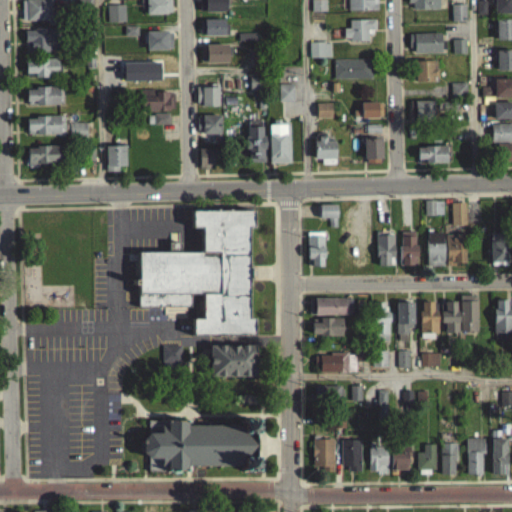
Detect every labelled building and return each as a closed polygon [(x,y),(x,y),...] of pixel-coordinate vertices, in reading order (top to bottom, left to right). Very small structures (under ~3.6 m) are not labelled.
[(227,1),(205,0),(198,0),(198,17),(226,18),(227,1)] [(377,15),(376,0),(346,0),(347,16),(377,15)] [(407,0),(408,16),(439,15),(438,0),(407,0)] [(511,0),(492,0),(493,19),(511,18),(511,0)] [(145,2),(145,20),(170,20),(170,2),(145,2)] [(75,15),(91,15),(91,3),(75,4),(75,15)] [(51,27),(51,5),(21,4),(21,26),(51,27)] [(311,17),(325,17),(325,4),(310,5),(311,17)] [(485,20),(485,6),(476,6),(475,20),(485,20)] [(106,28),(124,28),(124,10),(106,11),(106,28)] [(465,27),(465,10),(450,10),(451,27),(465,27)] [(225,41),(225,25),(198,25),(198,40),(225,41)] [(374,25),(348,26),(349,34),(343,34),(343,46),(366,46),(366,35),(374,35),(374,25)] [(511,44),(511,25),(494,26),(495,45),(511,44)] [(137,41),(137,31),(124,32),(124,42),(137,41)] [(53,34),(24,35),(24,58),(54,57),(53,34)] [(145,37),(146,55),(171,55),(171,37),(145,37)] [(412,59),(440,58),(440,38),(408,39),(408,51),(412,51),(412,59)] [(464,59),(464,45),(451,45),(451,59),(464,59)] [(309,63),(330,63),(329,48),(308,48),(309,63)] [(228,50),(205,51),(205,69),(229,68),(228,50)] [(511,55),(495,56),(496,76),(511,75),(511,55)] [(24,65),(25,83),(57,82),(57,64),(24,65)] [(333,85),(371,84),(370,64),(333,65),(333,85)] [(413,88),(435,88),(435,66),(413,66),(413,88)] [(249,83),(249,96),(258,96),(259,83),(249,83)] [(480,92),(480,103),(511,102),(511,84),(492,84),(492,92),(480,92)] [(450,89),(450,107),(441,107),(441,118),(463,118),(462,88),(450,89)] [(278,107),(292,107),(292,89),(278,90),(278,107)] [(195,90),(195,112),(217,111),(217,90),(195,90)] [(25,93),(25,111),(59,110),(58,92),(25,93)] [(172,96),(138,97),(138,116),(173,116),(172,96)] [(432,106),(414,106),(414,123),(432,122),(432,106)] [(492,125),(511,124),(511,107),(492,108),(492,125)] [(381,123),(381,108),(360,108),(360,116),(352,116),(352,123),(381,123)] [(330,123),(330,109),(315,109),(316,124),(330,123)] [(168,119),(153,119),(153,130),(168,130),(168,119)] [(220,121),(201,120),(201,140),(219,140),(220,121)] [(61,140),(62,122),(26,122),(26,140),(61,140)] [(263,168),(262,126),(245,126),(246,168),(263,168)] [(69,128),(69,145),(86,144),(86,128),(69,128)] [(511,129),(490,129),(490,146),(511,146),(511,129)] [(267,130),(268,169),(289,169),(288,134),(286,134),(286,130),(267,130)] [(381,144),(362,144),(363,165),(381,164),(381,144)] [(334,170),(334,146),(322,146),(313,146),(313,165),(320,165),(320,170),(334,170)] [(511,149),(495,149),(496,167),(511,167),(511,149)] [(26,171),(61,170),(61,151),(26,152),(26,171)] [(118,177),(118,172),(125,172),(124,151),(104,152),(105,178),(118,177)] [(447,167),(447,151),(416,152),(416,168),(447,167)] [(197,154),(198,172),(217,172),(217,154),(197,154)] [(441,206),(423,206),(423,221),(442,221),(441,206)] [(450,231),(464,231),(464,208),(450,208),(450,231)] [(335,210),(317,210),(318,224),(328,224),(328,233),(336,233),(335,210)] [(190,341),(189,324),(199,324),(199,298),(189,298),(189,311),(185,312),(161,312),(135,312),(135,290),(130,290),(130,285),(135,285),(135,266),(135,259),(135,257),(165,257),(178,257),(198,256),(198,233),(189,233),(189,216),(251,215),(251,233),(246,233),(247,266),(247,271),(248,286),(247,286),(247,291),(246,291),(246,323),(252,323),(252,340),(190,341)] [(307,272),(322,272),(322,237),(306,237),(307,272)] [(399,271),(416,271),(415,237),(398,237),(399,271)] [(425,238),(426,272),(442,272),(441,238),(425,238)] [(506,238),(488,239),(489,267),(507,267),(506,238)] [(444,240),(445,270),(464,269),(463,239),(444,240)] [(375,269),(392,269),(392,240),(375,241),(375,269)] [(477,337),(475,301),(458,301),(459,337),(477,337)] [(308,303),(308,320),(351,321),(352,304),(308,303)] [(510,341),(511,306),(494,306),(493,341),(510,341)] [(437,338),(436,315),(432,316),(432,307),(418,308),(419,339),(437,338)] [(440,330),(443,330),(444,339),(457,338),(456,307),(443,307),(443,316),(439,316),(440,330)] [(383,308),(370,308),(370,348),(388,347),(387,317),(383,317),(383,308)] [(395,308),(395,340),(411,340),(411,308),(395,308)] [(341,341),(341,323),(317,324),(318,328),(310,328),(310,342),(341,341)] [(159,350),(159,366),(161,366),(161,371),(177,371),(177,366),(179,366),(178,352),(178,350),(159,350)] [(206,350),(207,381),(252,381),(251,350),(206,350)] [(408,357),(396,356),(396,373),(408,374),(408,357)] [(355,377),(355,367),(362,367),(362,357),(353,357),(353,360),(313,359),(313,377),(355,377)] [(386,357),(372,357),(372,373),(387,373),(386,357)] [(437,359),(419,359),(419,372),(437,372),(437,359)] [(341,392),(314,391),(313,408),(340,408),(341,392)] [(349,407),(360,407),(360,391),(349,392),(349,407)] [(385,396),(377,396),(376,410),(385,411),(385,396)] [(411,397),(400,397),(401,413),(412,413),(411,397)] [(511,405),(511,397),(499,397),(498,411),(511,412),(511,405)] [(146,476),(146,464),(145,464),(139,458),(139,449),(138,449),(138,446),(139,446),(139,445),(145,438),(146,438),(146,425),(183,425),(184,430),(238,430),(238,425),(253,425),(254,439),(251,439),(251,461),(253,461),(253,476),(238,476),(238,471),(184,471),(184,476),(146,476)] [(465,480),(482,480),(481,443),(464,444),(465,480)] [(489,444),(490,480),(502,480),(501,470),(506,470),(505,444),(489,444)] [(333,477),(332,445),(311,445),(311,478),(333,477)] [(339,446),(340,475),(359,475),(359,445),(339,446)] [(454,449),(438,449),(439,480),(454,480),(454,449)] [(416,458),(416,480),(433,480),(433,450),(422,450),(422,458),(416,458)] [(368,477),(377,477),(377,471),(386,471),(385,451),(367,451),(368,477)] [(408,475),(408,453),(390,453),(390,476),(408,475)]
